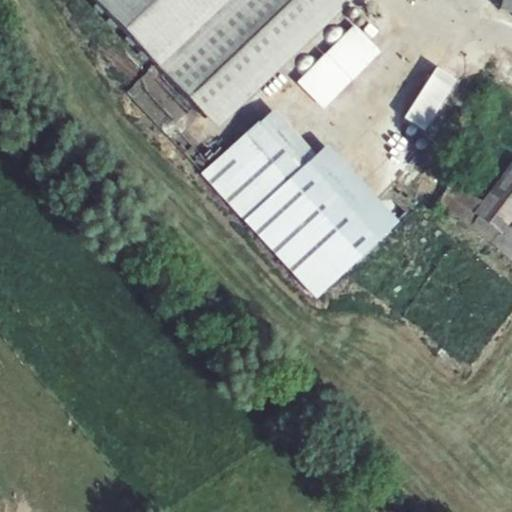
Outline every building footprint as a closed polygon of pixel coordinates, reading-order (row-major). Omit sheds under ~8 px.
[(89,0),(215,130),(349,0),(89,0)] [(511,0),(501,0),(499,9),(511,12),(511,0)] [(325,107),(381,48),(353,22),(297,81),(325,107)] [(511,56),(507,54),(494,76),(511,86),(511,56)] [(429,130),(460,77),(438,64),(407,116),(429,130)] [(404,223),(332,142),(318,154),(276,107),(204,171),(318,299),(404,223)] [(451,180),(435,202),(470,227),(491,242),(511,262),(511,228),(503,225),(511,212),(511,168),(485,204),(451,180)]
